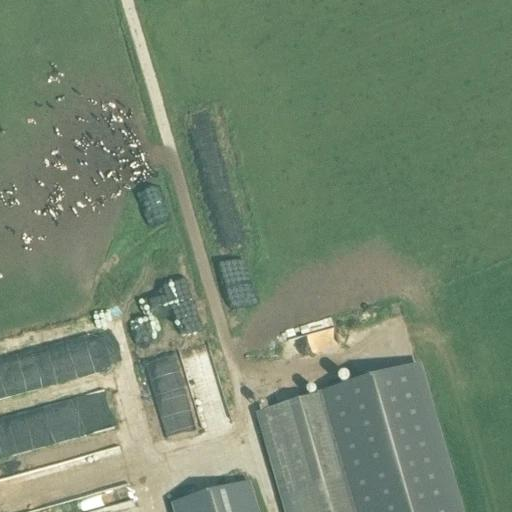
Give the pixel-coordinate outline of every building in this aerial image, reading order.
[(294,367),(317,363),(314,347),(292,350),(294,367)] [(286,511),(458,511),(418,368),(258,414),(286,511)] [(0,473),(0,502),(1,505),(122,474),(115,444),(0,473)] [(82,499),(126,493),(125,483),(81,489),(82,499)] [(257,511),(250,485),(176,506),(177,511),(257,511)]
